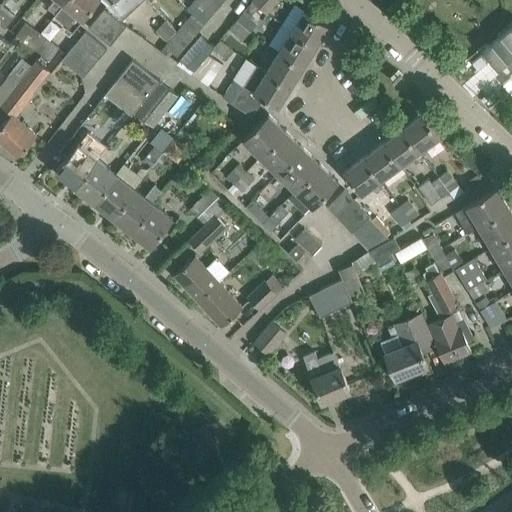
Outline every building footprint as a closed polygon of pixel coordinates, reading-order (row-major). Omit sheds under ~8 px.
[(56,14),(67,0),(54,0),(48,7),(56,14)] [(75,29),(76,27),(82,20),(83,20),(98,0),(67,0),(56,14),(54,16),(73,32),(75,29)] [(113,0),(123,10),(133,0),(113,0)] [(221,4),(215,0),(194,0),(187,9),(192,14),(204,24),(221,4)] [(267,14),(278,0),(253,0),(252,1),(267,14)] [(0,23),(6,27),(13,18),(15,15),(1,4),(0,4),(0,23)] [(118,35),(126,26),(105,8),(97,17),(118,35)] [(317,46),(330,25),(305,9),(292,30),(292,31),(317,46)] [(257,24),(252,20),(243,12),(236,21),(250,32),(257,24)] [(189,41),(204,24),(192,14),(178,31),(189,41)] [(110,45),(118,35),(97,17),(89,27),(110,45)] [(243,40),(250,32),(236,21),(229,28),(238,36),(243,40)] [(31,46),(40,32),(26,22),(23,25),(16,35),(31,46)] [(282,23),(269,43),(280,50),(279,51),(304,66),(317,46),(292,31),(292,30),(282,23)] [(78,40),(99,58),(107,49),(86,31),(78,40)] [(177,56),(189,41),(178,31),(165,46),(177,56)] [(31,46),(45,56),(50,60),(60,47),(40,32),(31,46)] [(201,35),(181,59),(211,82),(223,65),(207,54),(213,47),(214,46),(201,35)] [(234,51),(229,47),(220,39),(214,46),(213,47),(227,60),(234,51)] [(99,58),(78,40),(70,50),(91,68),(99,58)] [(0,47),(0,65),(8,54),(0,47)] [(83,77),(91,68),(70,50),(62,60),(83,77)] [(291,87),(304,66),(279,51),(266,72),(291,87)] [(133,59),(116,81),(142,102),(160,80),(133,59)] [(0,126),(0,141),(17,156),(37,134),(16,116),(34,93),(33,93),(50,71),(36,60),(19,82),(1,105),(11,113),(0,126)] [(234,79),(223,97),(232,103),(252,116),(263,98),(278,107),(291,87),(266,72),(255,65),(243,85),(234,79)] [(0,104),(1,105),(19,82),(9,74),(2,85),(0,84),(0,104)] [(150,124),(175,92),(160,80),(142,102),(135,112),(150,124)] [(142,102),(116,81),(105,94),(132,115),(135,112),(142,102)] [(260,156),(286,130),(268,113),(243,140),(260,156)] [(439,136),(423,113),(422,113),(402,127),(420,151),(439,136)] [(400,165),(420,151),(402,127),(383,142),(400,165)] [(78,143),(55,171),(75,187),(97,158),(107,146),(88,130),(78,143)] [(278,173),(303,147),(286,130),(260,156),(278,173)] [(154,145),(144,159),(152,166),(163,152),(163,151),(173,138),(162,131),(152,144),(154,145)] [(381,180),(400,165),(383,142),(363,156),(381,180)] [(295,190),(321,164),(303,147),(278,173),(295,190)] [(152,166),(161,173),(172,159),(163,152),(152,166)] [(361,194),(381,180),(363,156),(344,170),(361,194)] [(94,202),(116,173),(97,158),(75,187),(94,202)] [(227,176),(234,183),(247,171),(239,163),(227,176)] [(295,190),(313,207),(338,181),(321,164),(295,190)] [(191,173),(181,166),(171,180),(179,188),(191,173)] [(464,192),(460,185),(448,170),(439,177),(449,191),(454,198),(464,192)] [(228,190),(236,197),(255,179),(247,171),(234,183),(228,190)] [(112,217),(135,188),(116,173),(94,202),(112,217)] [(467,181),(471,187),(483,179),(478,174),(467,181)] [(429,178),(418,186),(431,204),(449,191),(439,177),(432,182),(429,178)] [(154,203),(152,202),(161,190),(155,184),(145,196),(135,188),(112,217),(131,232),(154,203)] [(479,227),(510,208),(498,186),(466,205),(479,227)] [(216,214),(228,203),(227,202),(210,188),(190,208),(206,224),(216,214)] [(336,215),(353,198),(345,189),(328,206),(336,215)] [(362,208),(354,199),(353,198),(336,215),(344,224),(362,208)] [(400,205),(411,220),(419,213),(409,198),(400,205)] [(256,216),(263,223),(269,217),(252,200),(246,207),(256,216)] [(154,203),(131,232),(150,247),(173,218),(154,203)] [(289,212),(281,204),(269,217),(263,223),(281,239),(288,233),(278,222),(289,212)] [(402,227),(411,220),(400,205),(391,212),(402,227)] [(352,233),(370,216),(362,208),(344,224),(352,233)] [(491,247),(511,234),(511,210),(510,208),(479,227),(491,247)] [(206,224),(189,241),(199,252),(227,226),(216,214),(206,224)] [(360,242),(378,225),(370,216),(352,233),(360,242)] [(368,250),(369,250),(390,238),(378,225),(360,242),(368,250)] [(313,254),(322,244),(304,228),(296,238),(313,254)] [(442,249),(433,233),(423,238),(432,254),(442,249)] [(504,268),(511,262),(511,234),(491,247),(504,268)] [(387,254),(397,249),(391,238),(390,238),(369,250),(375,261),(387,254)] [(296,260),(302,254),(304,252),(296,244),(288,252),(296,260)] [(402,248),(394,252),(399,262),(407,258),(402,248)] [(441,271),(450,266),(442,249),(432,254),(441,271)] [(357,274),(375,261),(369,250),(368,250),(352,261),(352,264),(357,274)] [(217,257),(206,267),(195,254),(174,274),(198,299),(229,270),(217,257)] [(483,280),(487,278),(474,257),(455,269),(468,289),(483,280)] [(364,290),(357,274),(352,264),(339,270),(343,278),(351,296),(364,290)] [(414,269),(405,273),(410,285),(419,281),(414,269)] [(242,306),(220,281),(230,271),(229,270),(198,299),(221,325),(242,306)] [(458,303),(444,277),(441,271),(426,279),(443,311),(458,303)] [(277,293),(284,286),(273,274),(265,280),(248,297),(259,309),(277,292),(277,293)] [(325,287),(310,294),(316,305),(321,317),(353,301),(351,296),(343,278),(325,287)] [(468,289),(473,298),(489,289),(483,280),(468,289)] [(487,296),(476,303),(479,307),(480,310),(496,300),(495,299),(493,297),(489,299),(487,296)] [(490,326),(507,319),(496,300),(480,310),(490,326)] [(472,351),(468,342),(461,326),(458,328),(452,313),(428,324),(434,338),(444,363),(472,351)] [(417,341),(429,336),(420,314),(396,324),(405,345),(403,346),(398,334),(381,340),(387,353),(386,353),(396,377),(427,364),(417,341)] [(272,321),(255,340),(255,341),(269,353),(286,333),(272,321)] [(312,378),(322,401),(350,390),(334,351),(318,358),(315,351),(303,355),(312,378)]
